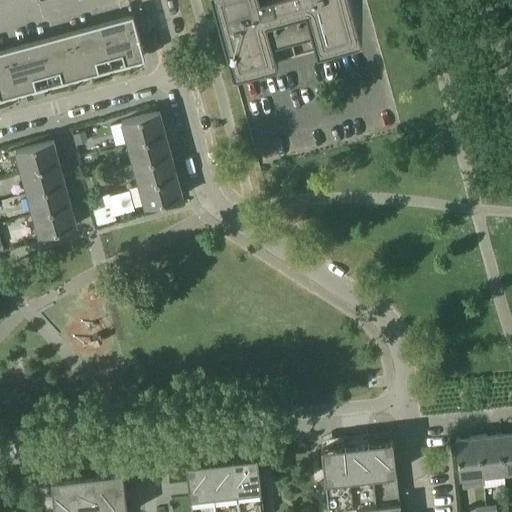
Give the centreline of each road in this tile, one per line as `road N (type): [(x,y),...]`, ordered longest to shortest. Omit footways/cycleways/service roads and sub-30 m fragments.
road 1 (residential): [(407,402),(401,354),(374,309),(210,200),(174,74)]
road 2 (residential): [(407,402),(143,435)]
road 3 (residential): [(174,74),(0,122)]
road 4 (residential): [(143,435),(0,449)]
